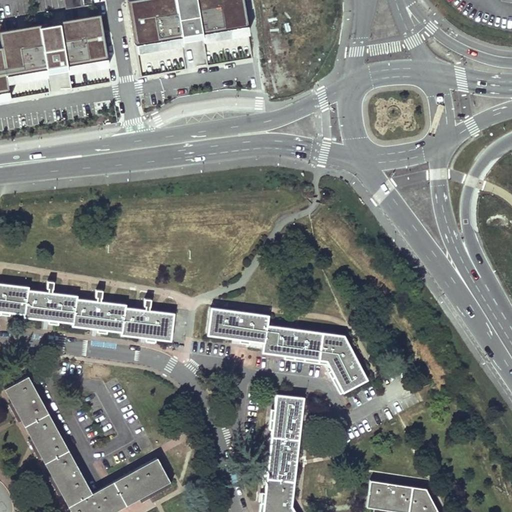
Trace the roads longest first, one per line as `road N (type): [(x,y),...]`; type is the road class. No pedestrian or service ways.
road 1 (primary): [(0,175),(255,143),(362,156)]
road 2 (primary): [(362,156),(511,372)]
road 3 (primary): [(351,83),(271,120),(136,140)]
road 4 (residential): [(402,393),(343,423),(326,385),(243,373)]
road 5 (residential): [(28,345),(112,511)]
road 6 (primary): [(492,298),(471,238),(467,196),(480,164),(511,136)]
road 7 (primary): [(492,298),(446,223),(439,145)]
road 8 (residential): [(28,345),(154,360),(184,375)]
road 9 (residential): [(112,0),(136,140)]
road 10 (primary): [(136,140),(0,158)]
road 11 (unclassified): [(511,60),(447,39),(408,0)]
